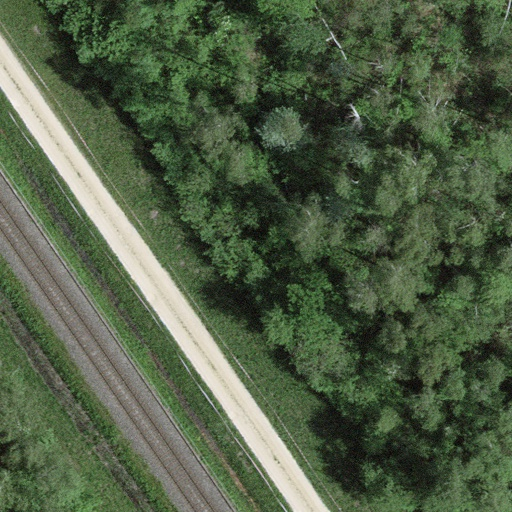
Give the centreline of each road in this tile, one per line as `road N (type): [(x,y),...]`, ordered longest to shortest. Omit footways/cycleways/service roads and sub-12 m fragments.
road 1 (track): [(315,511),(0,55)]
road 2 (track): [(110,511),(0,351)]
